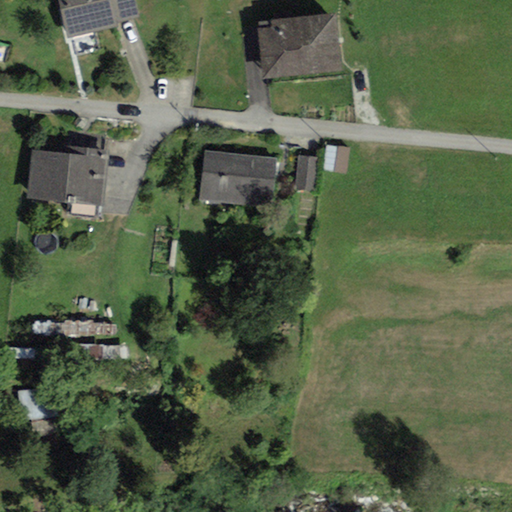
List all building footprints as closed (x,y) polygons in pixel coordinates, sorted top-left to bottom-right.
[(117,24),(138,19),(133,0),(57,0),(67,39),(117,27),(117,24)] [(258,29),(263,78),(340,71),(334,16),(271,22),(272,28),(258,29)] [(323,172),(345,175),(348,148),(326,145),(323,172)] [(67,154),(31,151),(26,199),(102,207),(108,152),(68,148),(67,154)] [(204,150),(198,200),(272,208),(277,158),(204,150)] [(317,158),(298,156),(295,190),(314,192),(317,158)]
